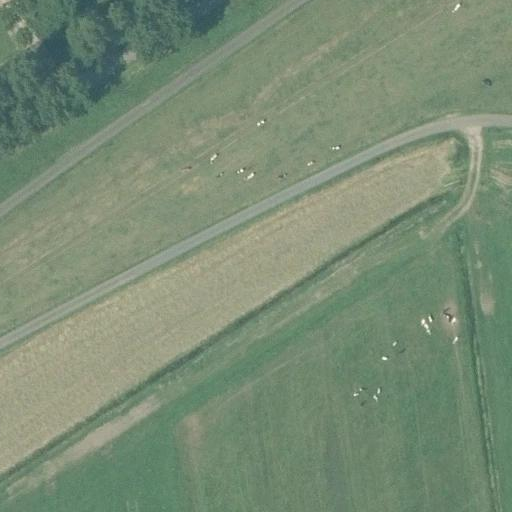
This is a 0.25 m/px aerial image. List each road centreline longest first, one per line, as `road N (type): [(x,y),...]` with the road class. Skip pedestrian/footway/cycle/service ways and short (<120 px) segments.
road 1 (unclassified): [(0,361),(333,177),(397,151),(511,129)]
road 2 (unclassified): [(0,227),(314,0)]
road 3 (unclassified): [(0,145),(220,0)]
